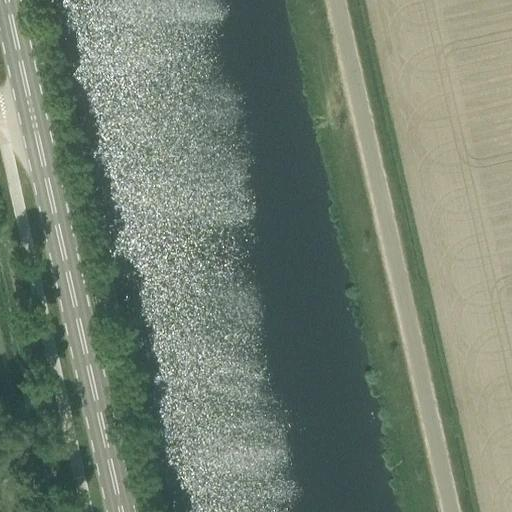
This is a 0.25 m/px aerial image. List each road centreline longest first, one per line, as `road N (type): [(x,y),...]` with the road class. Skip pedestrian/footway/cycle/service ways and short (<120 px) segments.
road 1 (unclassified): [(449,511),(331,0)]
road 2 (secondary): [(119,511),(4,0)]
